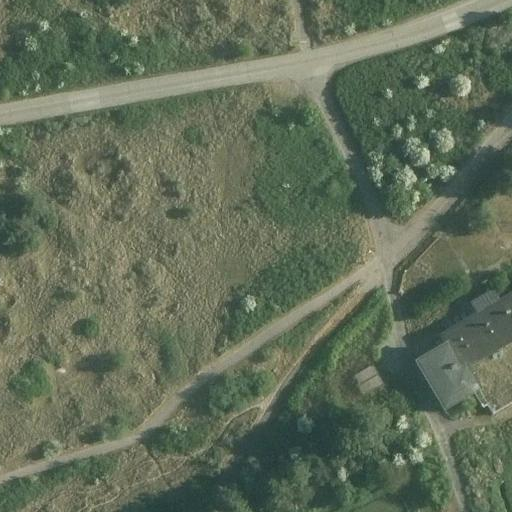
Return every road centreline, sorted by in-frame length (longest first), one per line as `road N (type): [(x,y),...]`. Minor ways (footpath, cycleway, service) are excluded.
road 1 (track): [(197,511),(265,409),(386,260)]
road 2 (unknown): [(265,409),(223,428),(198,465),(107,511)]
road 3 (track): [(386,260),(511,130)]
